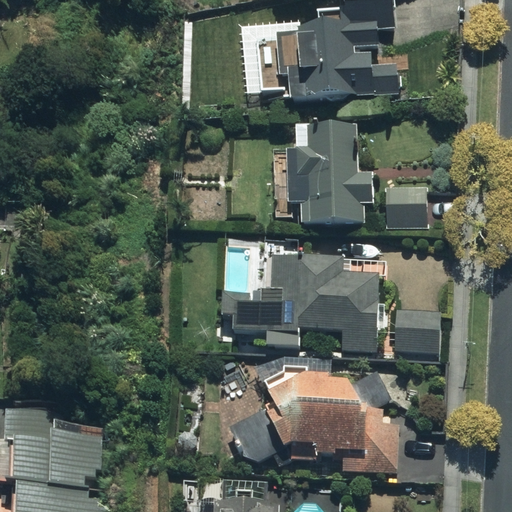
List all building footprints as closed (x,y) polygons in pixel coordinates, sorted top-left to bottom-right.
[(403,38),(402,23),(360,26),(360,14),(402,12),(400,0),(345,0),(346,20),(246,26),(251,95),(299,92),(300,104),(361,101),(361,89),(406,86),(405,62),(383,63),(382,53),(366,54),(365,41),(403,38)] [(366,125),(299,124),(299,144),(282,144),(281,208),(309,209),(308,229),(372,230),(372,200),(379,200),(379,172),(365,172),(366,125)] [(438,189),(393,187),(391,230),(436,232),(438,189)] [(264,299),(238,298),(237,326),(271,327),(270,348),(306,349),(307,333),(351,335),(350,350),(384,351),(387,272),(350,271),(351,255),(278,253),(277,286),(265,286),(264,299)] [(397,312),(396,352),(445,355),(447,314),(397,312)] [(357,381),(337,380),(337,362),(289,361),(257,371),(274,390),(283,404),(271,413),(228,434),(247,472),(296,449),(295,473),(400,475),(401,426),(386,408),(400,395),(380,372),(377,371),(357,381)] [(18,447),(2,446),(0,511),(116,511),(117,497),(105,497),(107,429),(65,428),(65,413),(19,411),(18,447)] [(287,511),(288,506),(219,503),(218,511),(287,511)]
